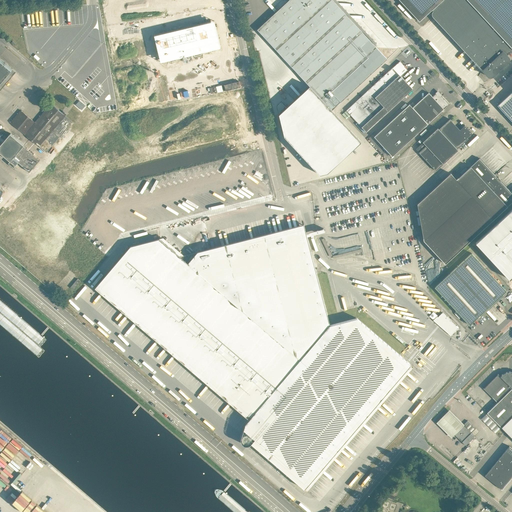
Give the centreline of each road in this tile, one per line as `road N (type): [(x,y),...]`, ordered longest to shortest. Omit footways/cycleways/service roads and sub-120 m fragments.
road 1 (primary): [(293,511),(0,257)]
road 2 (primary): [(0,270),(278,511)]
road 3 (unclassified): [(511,147),(375,0)]
road 4 (unknown): [(324,264),(395,326),(441,331)]
road 5 (unclassified): [(509,335),(412,435)]
road 6 (unknown): [(498,132),(414,195),(409,170)]
road 7 (unknown): [(117,74),(32,81),(0,107)]
road 8 (unknown): [(36,9),(45,8),(56,60),(36,55),(31,13)]
road 9 (unknown): [(117,74),(110,38),(145,24),(160,29),(168,63)]
road 10 (unclassified): [(504,511),(412,435)]
